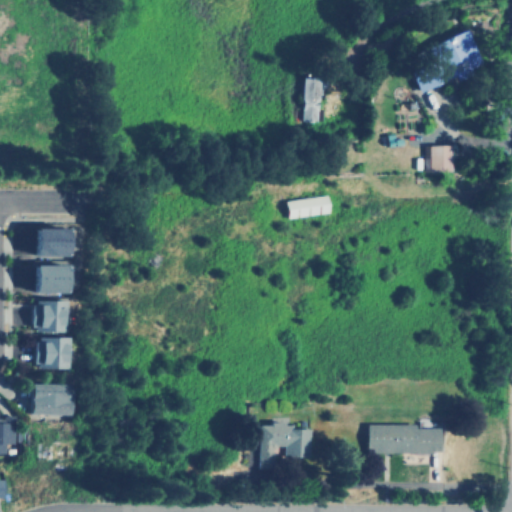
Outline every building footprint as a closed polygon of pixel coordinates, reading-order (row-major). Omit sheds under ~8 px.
[(471,60),(454,27),(417,47),(422,58),(401,69),(412,91),(471,60)] [(300,78),(299,119),(316,120),(317,79),(300,78)] [(448,145),(424,146),(425,171),(448,171),(448,145)] [(325,214),(324,196),(282,200),(283,217),(325,214)] [(27,252),(61,253),(61,226),(27,225),(27,252)] [(26,290),(62,291),(63,261),(27,261),(26,290)] [(29,330),(65,330),(64,298),(29,299),(29,330)] [(68,366),(68,335),(32,335),(31,366),(68,366)] [(68,413),(68,382),(26,382),(25,413),(68,413)] [(0,452),(10,452),(9,416),(0,416),(0,452)] [(307,426),(288,427),(288,419),(255,420),(256,467),(272,467),(271,445),(282,444),(282,455),(307,455),(307,426)] [(412,423),(362,422),(362,451),(436,452),(437,426),(412,426),(412,423)]
